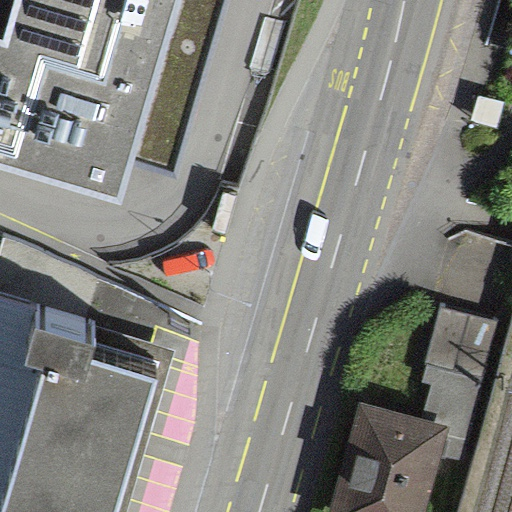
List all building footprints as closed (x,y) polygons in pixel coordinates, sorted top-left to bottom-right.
[(227,0),(0,0),(0,168),(119,203),(132,159),(177,172),(227,0)] [(37,314),(0,302),(0,511),(118,511),(158,382),(92,362),(96,347),(32,328),(37,314)] [(441,304),(426,361),(428,361),(484,375),(499,319),(441,304)] [(484,375),(428,361),(423,378),(432,381),(423,412),(449,419),(440,451),(462,457),(484,375)] [(423,412),(360,394),(344,454),(327,511),(423,511),(440,451),(449,419),(423,412)]
